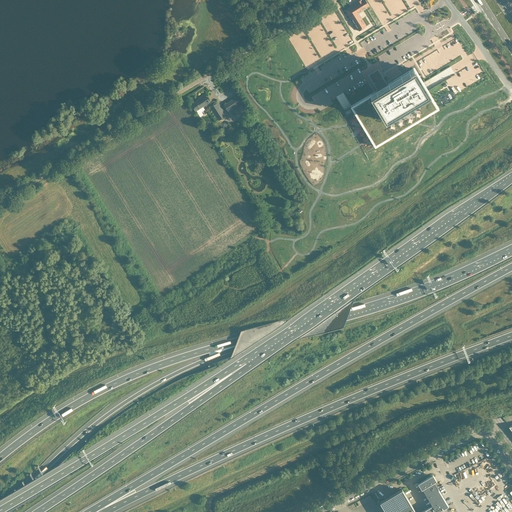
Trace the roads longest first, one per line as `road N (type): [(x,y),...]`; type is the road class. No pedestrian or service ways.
road 1 (motorway): [(96,511),(511,267)]
road 2 (motorway): [(96,511),(511,335)]
road 3 (unclassified): [(0,203),(328,0)]
road 4 (track): [(511,374),(381,412),(210,495)]
road 5 (motorway): [(511,178),(248,366)]
road 6 (motorway): [(260,341),(180,370),(119,405),(2,511)]
road 7 (motorway): [(260,341),(137,372),(0,456)]
road 8 (motorway): [(248,366),(0,509)]
road 9 (motorway): [(511,248),(260,341)]
road 10 (motorway): [(248,366),(39,511)]
road 11 (unclassified): [(318,511),(479,429),(511,461)]
